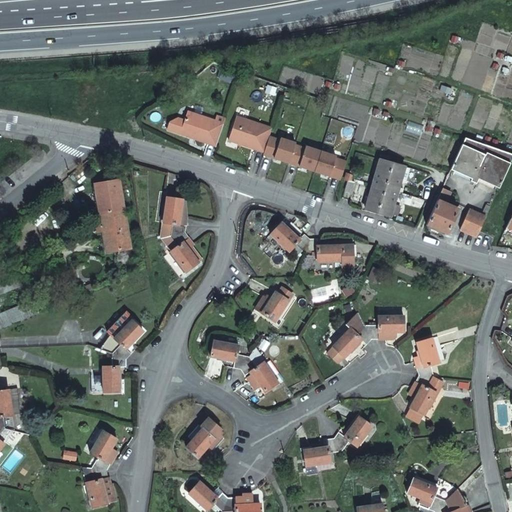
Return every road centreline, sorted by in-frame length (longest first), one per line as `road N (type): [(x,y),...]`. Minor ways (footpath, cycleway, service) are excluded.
road 1 (trunk): [(0,42),(159,32),(360,0)]
road 2 (residential): [(508,270),(237,183)]
road 3 (trunk): [(231,0),(0,20)]
road 4 (residential): [(160,364),(219,270),(237,183)]
road 5 (residential): [(237,183),(87,136)]
road 6 (residential): [(499,511),(479,396),(481,361)]
road 7 (residential): [(136,511),(160,364)]
road 8 (residential): [(160,364),(269,426)]
road 9 (residential): [(269,426),(377,374)]
